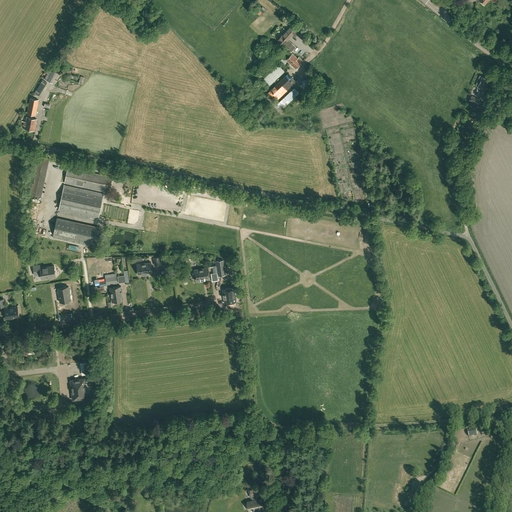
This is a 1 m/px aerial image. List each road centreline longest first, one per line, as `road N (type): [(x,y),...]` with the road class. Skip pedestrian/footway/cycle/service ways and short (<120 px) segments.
road 1 (unclassified): [(511,325),(468,237),(0,138)]
road 2 (track): [(243,428),(443,421),(511,406)]
road 3 (residential): [(0,334),(223,303)]
road 4 (track): [(468,237),(457,161),(501,58)]
